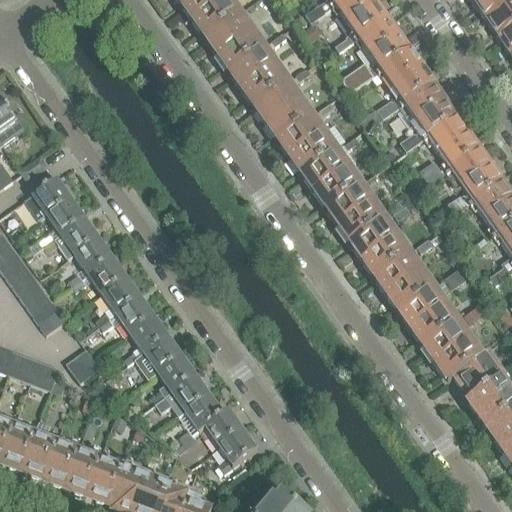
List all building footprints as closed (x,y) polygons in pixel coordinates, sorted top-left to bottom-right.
[(173,0),(181,10),(195,0),(173,0)] [(204,44),(240,18),(227,0),(195,0),(181,10),(204,44)] [(271,8),(265,0),(255,8),(261,16),(271,8)] [(352,0),(327,0),(330,3),(306,20),(312,29),(336,12),(352,0)] [(388,24),(370,0),(352,0),(336,12),(359,45),(388,24)] [(468,0),(476,11),(492,0),(468,0)] [(511,35),(511,0),(492,0),(476,11),(500,44),(511,35)] [(229,78),(265,53),(240,18),(204,44),(229,78)] [(292,27),(298,35),(303,31),(297,23),(292,27)] [(411,57),(389,27),(388,24),(359,45),(377,70),(369,75),(365,68),(343,83),(343,89),(350,99),(381,77),(382,78),(411,57)] [(301,39),(308,50),(318,43),(311,32),(301,39)] [(511,61),(511,35),(500,44),(511,61)] [(416,36),(408,42),(413,48),(421,43),(416,36)] [(275,53),(286,46),(282,41),(271,48),(275,53)] [(340,57),(351,50),(347,44),(336,52),(340,57)] [(253,113),(289,87),(265,53),(229,78),(253,113)] [(434,89),(413,60),(411,57),(382,78),(404,110),(434,89)] [(438,71),(431,75),(436,82),(443,77),(438,71)] [(299,87),(310,80),(307,75),(295,83),(299,87)] [(277,147),(313,121),(289,87),(253,113),(277,147)] [(457,122),(436,92),(434,89),(404,110),(428,143),(457,122)] [(460,102),(454,107),(458,114),(465,109),(460,102)] [(16,127),(0,105),(0,147),(2,151),(23,137),(22,136),(26,134),(19,125),(16,127)] [(394,106),(392,108),(390,106),(376,116),(383,125),(399,114),(394,106)] [(323,122),(334,114),(331,109),(320,117),(323,122)] [(338,156),(314,122),(313,121),(277,147),(302,182),(338,156)] [(369,121),(361,126),(367,135),(368,136),(378,129),(372,121),(369,121)] [(480,155),(460,126),(457,122),(428,143),(451,176),(480,155)] [(406,158),(421,147),(415,138),(399,149),(406,158)] [(348,157),(359,149),(355,144),(345,151),(348,157)] [(391,155),(385,160),(387,163),(389,167),(396,162),(391,155)] [(503,188),(482,158),(480,155),(451,176),(474,209),(503,188)] [(326,216),(362,190),(338,156),(302,182),(326,216)] [(26,186),(46,172),(40,163),(20,177),(21,179),(26,186)] [(18,174),(10,180),(1,167),(0,167),(0,189),(2,193),(21,179),(20,177),(18,174)] [(441,172),(438,174),(434,167),(419,177),(428,191),(445,179),(441,172)] [(36,229),(46,222),(70,205),(56,185),(22,209),(36,229)] [(511,230),(511,200),(505,190),(503,188),(474,209),(497,241),(511,230)] [(387,225),(363,191),(362,190),(326,216),(350,251),(387,225)] [(463,204),(462,205),(459,202),(447,211),(455,221),(468,211),(463,204)] [(396,217),(408,208),(404,203),(392,211),(396,217)] [(44,253),(84,225),(70,205),(46,222),(54,234),(48,238),(50,241),(40,248),(44,253)] [(405,213),(393,221),(397,227),(409,219),(405,213)] [(431,220),(438,230),(448,223),(441,213),(431,220)] [(68,265),(74,261),(98,244),(84,225),(44,253),(47,258),(58,250),(68,265)] [(375,285),(411,259),(387,225),(350,251),(375,285)] [(511,230),(497,241),(511,262),(511,269),(504,275),(503,273),(490,283),(496,291),(511,279),(511,230)] [(0,255),(9,249),(2,239),(0,240),(0,255)] [(486,242),(475,249),(479,254),(489,247),(486,242)] [(88,281),(112,264),(98,244),(74,261),(88,281)] [(433,252),(429,247),(417,255),(421,260),(433,252)] [(0,270),(16,259),(9,249),(0,255),(0,270)] [(0,277),(3,282),(23,268),(16,259),(0,270),(0,277)] [(399,320),(436,295),(411,259),(375,285),(399,320)] [(102,301),(126,284),(112,264),(88,281),(102,301)] [(30,278),(23,269),(23,268),(3,282),(10,292),(30,278)] [(37,288),(30,278),(10,292),(17,302),(37,288)] [(72,293),(81,286),(77,281),(68,288),(72,293)] [(445,295),(456,288),(453,283),(442,291),(445,295)] [(116,320),(140,303),(126,284),(102,301),(116,320)] [(75,297),(84,291),(81,286),(72,293),(75,297)] [(24,312),(44,298),(37,288),(17,302),(24,312)] [(423,354),(459,328),(436,295),(399,320),(423,354)] [(51,308),(50,307),(44,298),(24,312),(31,321),(51,308)] [(130,340),(154,323),(140,303),(116,320),(130,340)] [(38,331),(58,318),(51,308),(31,321),(38,331)] [(511,312),(508,316),(505,311),(496,317),(507,332),(511,327),(511,312)] [(470,329),(482,321),(478,315),(466,324),(470,329)] [(45,340),(64,327),(58,318),(38,331),(45,340)] [(105,320),(95,326),(99,332),(109,325),(105,320)] [(144,360),(168,343),(154,323),(130,340),(144,360)] [(113,331),(114,331),(110,324),(109,325),(99,332),(103,337),(112,330),(113,331)] [(447,388),(483,362),(459,328),(423,354),(447,388)] [(137,365),(134,367),(148,387),(158,380),(182,363),(168,343),(144,360),(137,365)] [(0,378),(6,381),(15,358),(4,354),(0,364),(0,378)] [(98,375),(92,367),(84,356),(76,362),(90,381),(98,375)] [(17,385),(26,362),(15,358),(6,381),(17,385)] [(496,377),(499,375),(488,359),(483,362),(447,388),(448,389),(454,384),(470,407),(505,383),(504,382),(501,384),(496,377)] [(134,367),(137,365),(133,360),(124,366),(128,372),(134,367)] [(28,389),(36,366),(26,362),(17,385),(28,389)] [(78,390),(90,381),(76,362),(64,370),(78,390)] [(156,411),(196,382),(182,363),(158,380),(168,392),(151,405),(156,411)] [(39,393),(47,371),(36,366),(28,389),(39,393)] [(51,398),(60,376),(47,371),(39,393),(51,398)] [(179,424),(210,402),(196,382),(156,411),(158,415),(168,408),(179,424)] [(511,400),(509,396),(506,398),(503,393),(506,391),(503,387),(506,385),(505,383),(470,407),(467,409),(483,432),(482,433),(484,436),(485,439),(487,437),(503,461),(511,454),(511,400)] [(55,389),(52,398),(60,401),(63,392),(55,389)] [(90,398),(89,399),(100,405),(110,399),(103,389),(90,398)] [(178,443),(183,449),(192,443),(191,442),(199,437),(222,419),(210,402),(179,424),(187,436),(178,443)] [(93,419),(97,409),(86,405),(82,415),(93,419)] [(228,418),(229,417),(228,416),(223,420),(222,419),(199,437),(200,438),(205,434),(218,453),(241,437),(228,418)] [(125,426),(116,420),(111,430),(120,436),(125,426)] [(15,431),(0,425),(0,469),(0,470),(15,431)] [(90,430),(84,444),(92,447),(98,433),(90,430)] [(21,478),(36,439),(15,431),(0,470),(8,473),(10,476),(14,478),(18,477),(21,478)] [(44,487),(60,444),(37,435),(36,439),(21,478),(29,481),(31,485),(36,487),(40,485),(44,487)] [(135,436),(132,443),(141,447),(144,439),(135,436)] [(255,455),(255,456),(241,437),(218,453),(227,465),(218,471),(224,480),(256,456),(255,455)] [(186,453),(195,446),(192,443),(183,449),(186,453)] [(65,495),(81,452),(60,444),(44,487),(52,489),(53,493),(58,495),(62,494),(65,495)] [(159,464),(163,453),(157,448),(152,461),(159,464)] [(86,503),(103,460),(81,452),(65,495),(74,498),(75,502),(80,503),(84,502),(86,503)] [(511,454),(503,461),(511,473),(511,454)] [(106,511),(123,468),(103,460),(86,503),(95,506),(96,510),(102,511),(106,510),(106,511)] [(134,472),(136,468),(124,463),(123,468),(106,511),(110,511),(131,511),(145,477),(134,472)] [(156,481),(158,477),(147,473),(145,477),(131,511),(157,511),(168,485),(167,485),(156,481)] [(177,492),(179,488),(168,484),(167,485),(168,485),(157,511),(183,511),(188,499),(189,497),(177,492)] [(12,493),(5,490),(0,501),(7,504),(12,493)] [(205,511),(200,510),(202,504),(188,499),(183,511),(205,511)]
